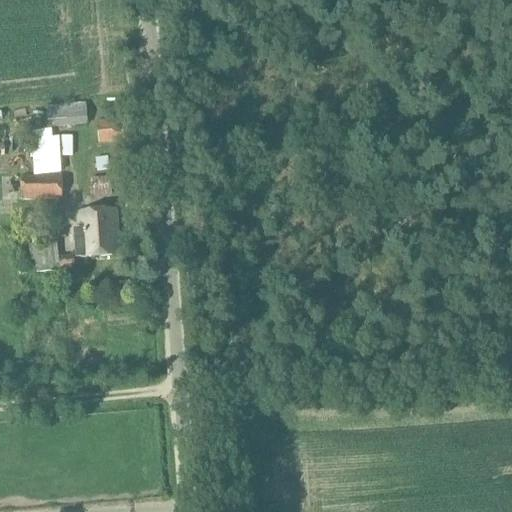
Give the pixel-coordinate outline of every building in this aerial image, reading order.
[(48,126),(88,122),(87,105),(47,108),(48,126)] [(99,144),(136,142),(134,118),(97,120),(99,144)] [(41,145),(41,169),(63,169),(63,146),(41,145)] [(24,198),(60,198),(60,178),(24,178),(24,198)] [(88,259),(120,256),(117,212),(79,215),(80,226),(81,235),(75,235),(77,259),(88,258),(88,259)] [(33,275),(58,274),(58,272),(57,259),(56,244),(31,246),(33,275)] [(73,258),(57,259),(58,272),(74,271),(73,258)]
